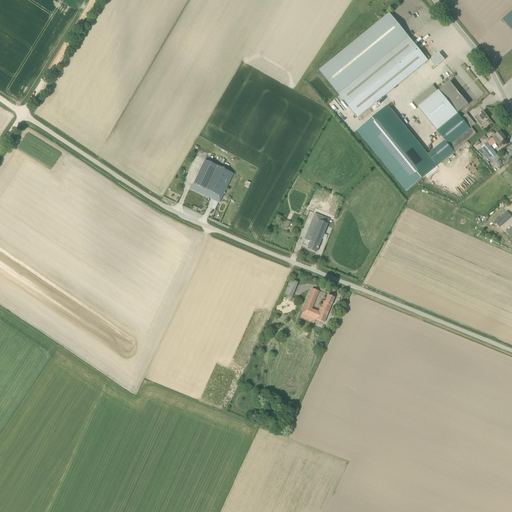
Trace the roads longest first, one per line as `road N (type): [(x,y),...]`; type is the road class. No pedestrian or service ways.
road 1 (unclassified): [(511,350),(164,206)]
road 2 (track): [(164,206),(22,114)]
road 3 (unclassified): [(511,111),(483,59),(434,0)]
road 4 (track): [(92,0),(22,114)]
